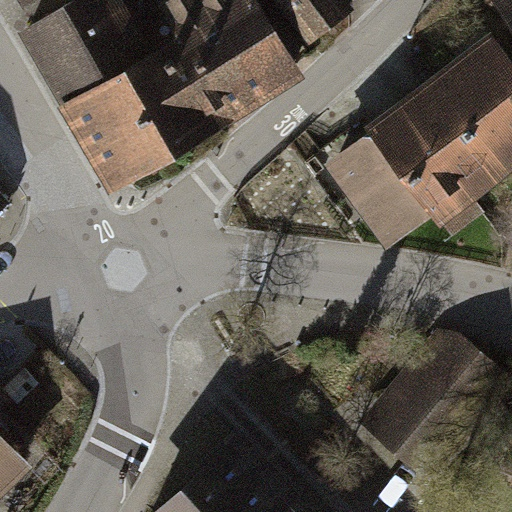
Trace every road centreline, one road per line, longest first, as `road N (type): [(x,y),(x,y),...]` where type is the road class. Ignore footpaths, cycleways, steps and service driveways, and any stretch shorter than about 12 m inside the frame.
road 1 (unclassified): [(108,272),(256,264),(459,291),(511,307)]
road 2 (residential): [(108,272),(409,0)]
road 3 (residential): [(0,86),(108,272)]
road 4 (residential): [(108,272),(136,370),(112,457)]
